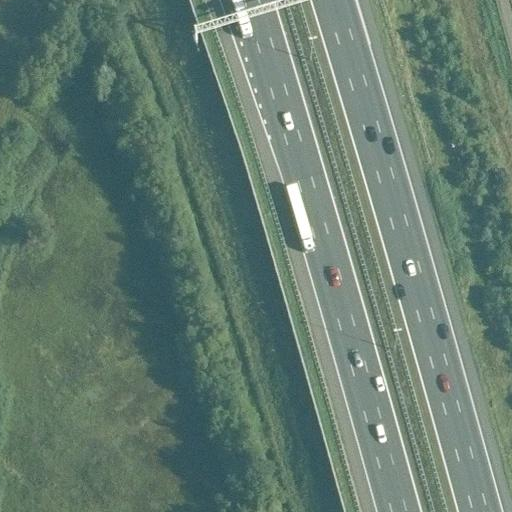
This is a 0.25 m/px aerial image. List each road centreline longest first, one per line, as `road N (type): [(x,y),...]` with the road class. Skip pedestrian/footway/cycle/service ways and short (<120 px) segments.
road 1 (motorway): [(243,0),(401,511)]
road 2 (motorway): [(479,511),(330,0)]
